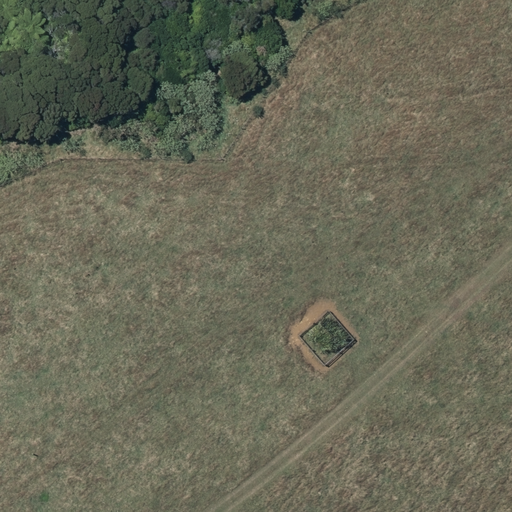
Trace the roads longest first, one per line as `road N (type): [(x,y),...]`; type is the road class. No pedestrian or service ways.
road 1 (track): [(511,138),(273,285),(0,494)]
road 2 (track): [(511,251),(217,511)]
